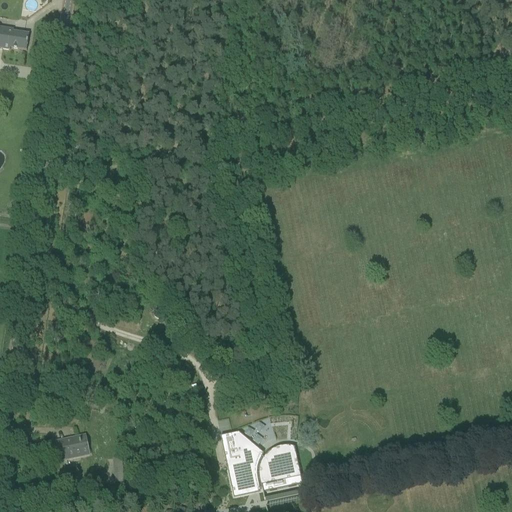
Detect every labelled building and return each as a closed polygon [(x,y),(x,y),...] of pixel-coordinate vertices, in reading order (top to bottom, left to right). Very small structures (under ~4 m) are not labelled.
[(14,32),(4,31),(0,30),(0,49),(11,52),(11,50),(27,52),(29,36),(13,34),(14,32)] [(160,308),(154,319),(175,330),(181,319),(160,308)] [(221,439),(228,471),(231,488),(233,487),(235,496),(260,491),(262,490),(263,495),(264,495),(264,494),(303,486),(295,450),(294,449),(293,449),(291,449),(290,448),(288,448),(281,449),(274,451),(269,455),(264,460),(262,459),(241,445),(239,435),(221,439)] [(86,438),(66,442),(56,444),(60,462),(90,456),(86,438)] [(122,460),(113,461),(115,485),(124,485),(122,460)]
